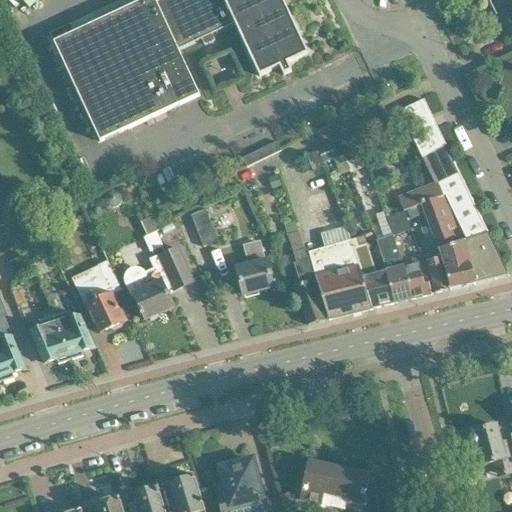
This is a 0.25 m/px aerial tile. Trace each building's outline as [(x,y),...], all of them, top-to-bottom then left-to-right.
[(178,51),(156,4),(154,0),(147,0),(74,34),(70,26),(50,35),(100,143),(200,97),(178,51)] [(164,0),(156,4),(178,51),(235,25),(259,78),(279,68),(283,77),(291,73),(287,65),(308,55),(282,0),(164,0)] [(511,0),(487,0),(492,8),(497,6),(511,36),(511,0)] [(425,214),(430,228),(439,255),(449,292),(509,277),(446,146),(424,100),(400,112),(435,185),(398,199),(404,213),(407,212),(422,206),(425,214)] [(357,136),(339,143),(347,163),(363,156),(357,136)] [(335,158),(330,147),(318,152),(323,163),(335,158)] [(104,198),(104,200),(104,202),(106,205),(107,207),(110,209),(112,209),(114,209),(116,209),(118,207),(120,205),(121,204),(122,202),(122,199),(121,196),(119,194),(117,193),(115,192),(111,192),(108,193),(105,196),(104,198)] [(0,206),(0,229),(8,226),(0,206)] [(410,220),(425,214),(422,206),(407,212),(410,220)] [(372,311),(349,242),(326,249),(311,207),(294,212),(308,254),(316,279),(315,279),(329,322),(372,311)] [(218,243),(206,211),(191,217),(203,249),(218,243)] [(400,234),(409,230),(403,214),(394,218),(400,234)] [(63,216),(45,224),(52,240),(70,232),(63,216)] [(147,220),(141,223),(147,237),(156,234),(156,233),(159,232),(153,218),(147,220)] [(163,245),(177,241),(172,225),(158,229),(163,245)] [(439,255),(430,228),(421,231),(432,261),(427,262),(430,276),(435,295),(449,292),(439,255)] [(144,239),(143,239),(150,255),(163,249),(156,233),(156,234),(147,237),(144,239)] [(309,275),(314,274),(305,251),(304,251),(298,233),(287,236),(296,264),(294,265),(301,286),(292,289),(308,327),(325,323),(309,275)] [(52,255),(44,236),(23,246),(28,256),(32,264),(52,255)] [(403,268),(404,268),(393,237),(376,242),(386,273),(395,305),(411,301),(403,268)] [(395,305),(386,273),(377,275),(367,246),(358,248),(356,240),(349,242),(372,311),(395,305)] [(273,289),(268,270),(266,262),(263,263),(258,244),(244,247),(249,267),(236,270),(243,297),(273,289)] [(125,276),(124,280),(132,297),(134,297),(137,303),(145,322),(174,309),(166,291),(165,288),(172,285),(175,292),(193,284),(178,249),(150,261),(154,270),(145,274),(144,272),(140,269),(136,268),(131,269),(127,272),(125,276)] [(32,264),(28,256),(10,264),(17,280),(35,272),(32,264)] [(403,268),(411,301),(432,296),(425,268),(420,270),(417,260),(412,262),(413,266),(404,268),(403,268)] [(125,324),(116,306),(112,295),(121,291),(108,264),(99,268),(101,272),(77,284),(101,335),(125,324)] [(0,381),(1,384),(14,380),(13,376),(24,372),(11,339),(16,337),(0,298),(0,381)] [(53,319),(71,362),(83,358),(82,354),(93,351),(78,317),(69,320),(67,314),(53,319)] [(58,366),(71,362),(53,319),(40,323),(42,329),(32,332),(46,365),(57,362),(58,366)] [(511,474),(511,468),(505,444),(502,445),(497,427),(473,433),(482,467),(499,462),(503,477),(511,474)] [(221,470),(224,485),(214,487),(220,511),(263,511),(261,504),(260,499),(261,499),(257,482),(252,462),(221,470)] [(304,491),(281,497),(283,506),(302,501),(307,502),(320,505),(323,494),(362,503),(363,498),(365,498),(366,495),(364,495),(368,478),(351,474),(350,479),(327,474),(328,469),(311,465),(307,485),(306,490),(304,490),(304,491)] [(170,511),(204,511),(194,477),(168,485),(171,495),(166,497),(170,511)] [(165,511),(165,510),(159,491),(157,492),(156,489),(129,497),(133,508),(131,509),(131,511),(165,511)] [(123,511),(120,500),(94,508),(95,511),(123,511)]
